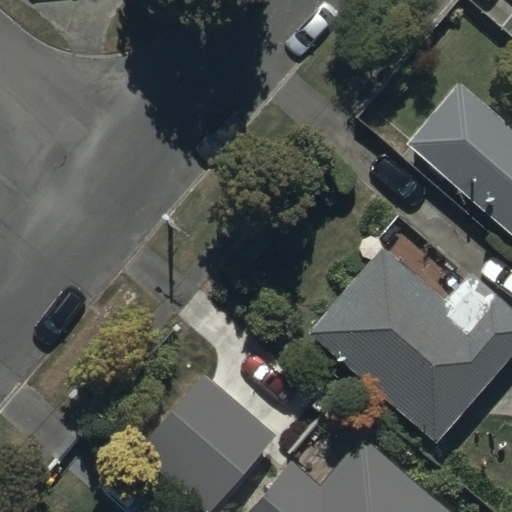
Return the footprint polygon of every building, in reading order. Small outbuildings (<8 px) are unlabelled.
[(511,127),(462,83),(406,145),(511,239),(511,127)] [(380,248),(306,332),(435,446),(511,358),(511,313),(470,277),(444,306),(380,248)] [(259,356),(230,390),(293,446),(323,412),(259,356)] [(208,375),(142,445),(214,511),(279,442),(208,375)] [(289,465),(247,511),(443,511),(360,438),(316,488),(289,465)]
